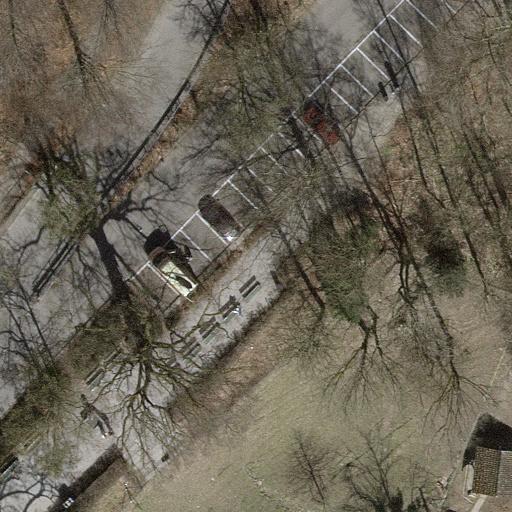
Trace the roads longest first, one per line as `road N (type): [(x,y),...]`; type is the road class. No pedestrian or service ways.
road 1 (track): [(489,0),(139,386),(128,416),(23,511)]
road 2 (unclassified): [(0,355),(50,327),(345,0)]
road 3 (unclassified): [(0,301),(167,65),(197,0)]
road 4 (track): [(259,255),(267,291),(175,385),(128,416)]
